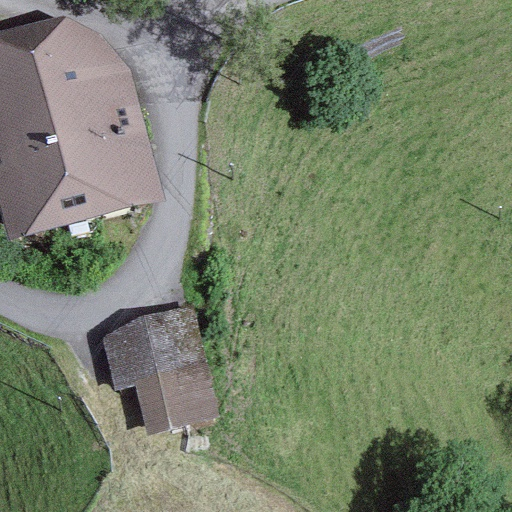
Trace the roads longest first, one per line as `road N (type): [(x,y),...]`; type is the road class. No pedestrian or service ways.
road 1 (track): [(182,14),(177,194),(156,269),(128,300),(93,319),(0,296)]
road 2 (residential): [(249,0),(182,14),(43,0)]
